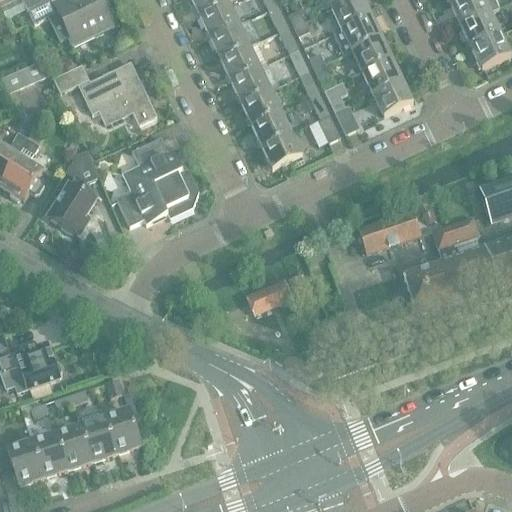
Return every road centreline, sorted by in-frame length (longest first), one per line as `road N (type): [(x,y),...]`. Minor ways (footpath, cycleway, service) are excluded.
road 1 (residential): [(246,220),(145,0)]
road 2 (residential): [(246,220),(458,120)]
road 3 (secondary): [(511,368),(311,453)]
road 4 (secondary): [(327,488),(511,391)]
road 5 (residential): [(125,323),(158,267),(246,220)]
road 6 (residential): [(125,323),(0,254)]
road 7 (residential): [(458,120),(401,0)]
road 8 (residential): [(311,453),(299,422),(272,394),(222,371)]
road 9 (residential): [(511,490),(481,479),(393,511)]
road 10 (secondary): [(268,468),(153,511)]
